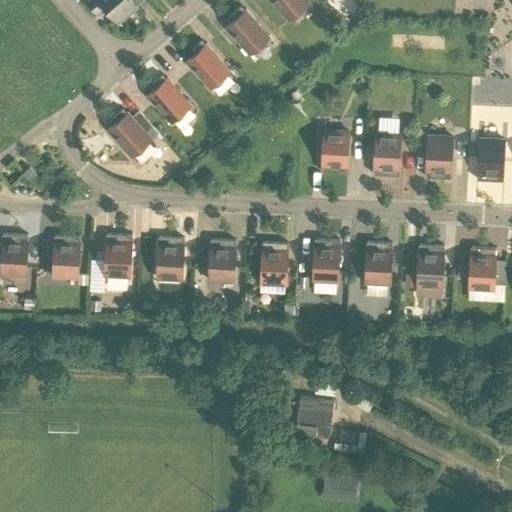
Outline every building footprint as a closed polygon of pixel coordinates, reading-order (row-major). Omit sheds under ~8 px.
[(105,6),(107,8),(125,30),(126,29),(122,24),(140,9),(137,5),(142,0),(89,0),(87,2),(97,13),(105,6)] [(272,0),(279,7),(291,20),(310,2),(307,0),(272,0)] [(246,8),(246,9),(245,10),(241,6),(231,14),(235,19),(225,27),(226,28),(227,27),(240,41),(252,54),(271,36),(246,10),(247,9),(246,8)] [(207,42),(206,43),(205,44),(202,40),(192,48),(195,53),(186,61),(187,62),(188,61),(211,88),(231,70),(207,44),(208,43),(207,42)] [(168,77),(167,77),(166,78),(162,74),(153,83),(156,87),(147,95),(148,96),(149,95),(161,109),(173,122),(192,104),(168,78),(169,77),(168,77)] [(123,108),(113,117),(117,121),(108,129),(108,130),(109,129),(132,155),(160,131),(140,108),(131,115),(129,112),(130,112),(129,111),(127,112),(123,108)] [(347,172),(350,129),(324,128),(322,171),(347,172)] [(399,175),(402,131),(376,130),(374,173),(399,175)] [(451,178),(453,133),(428,132),(426,176),(451,178)] [(503,180),(505,137),(480,136),(479,144),(479,153),(478,179),(503,180)] [(479,153),(479,144),(470,144),(470,152),(479,153)] [(31,166),(23,172),(30,180),(37,173),(31,166)] [(26,276),(28,254),(29,234),(3,232),(1,274),(1,275),(2,275),(26,276)] [(131,276),(132,254),(133,234),(108,233),(107,252),(106,259),(105,275),(131,276)] [(78,278),(80,255),(81,235),(55,234),(53,276),(78,278)] [(183,279),(184,257),(185,237),(159,235),(157,278),(183,279)] [(235,282),(236,259),(237,239),(211,238),(209,281),(235,282)] [(339,281),(340,259),(341,239),(316,238),(313,280),(339,281)] [(391,284),(392,262),(393,242),(368,240),(365,282),(391,284)] [(286,284),(288,262),(289,242),(263,241),(261,283),(286,284)] [(443,287),(444,264),(445,244),(419,243),(417,285),(443,287)] [(505,260),(496,259),(497,247),(471,246),(470,264),(470,279),(469,289),(493,290),(494,283),(504,283),(505,260)] [(96,251),(95,259),(106,259),(107,252),(96,251)] [(470,279),(470,264),(459,264),(458,279),(470,279)] [(79,283),(89,284),(89,274),(79,273),(79,283)] [(407,274),(406,285),(416,285),(417,274),(407,274)] [(299,277),(299,287),(308,287),(308,276),(299,276),(299,277)] [(35,308),(35,298),(25,297),(24,308),(35,308)] [(102,299),(91,299),(90,309),(91,309),(101,310),(102,299)] [(285,314),(293,315),(293,303),(285,303),(285,314)] [(334,393),(335,381),(315,378),(314,391),(334,393)] [(359,412),(363,400),(342,391),(338,434),(368,436),(370,419),(359,412)] [(295,436),(331,437),(332,394),(296,393),(295,436)] [(359,474),(326,471),(323,496),(356,500),(359,474)]
